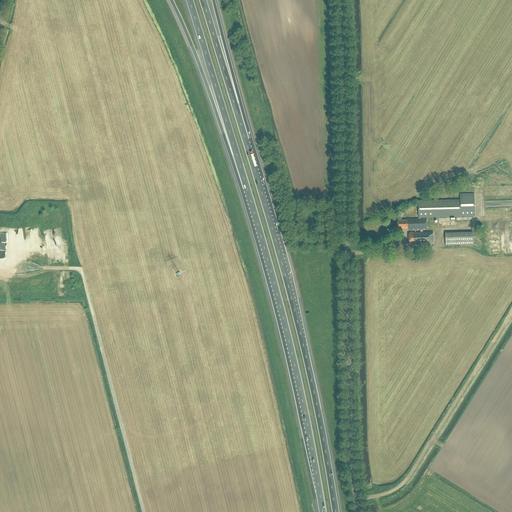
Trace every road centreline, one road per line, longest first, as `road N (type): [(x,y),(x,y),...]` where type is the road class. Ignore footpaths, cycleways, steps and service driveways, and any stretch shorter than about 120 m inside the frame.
road 1 (unclassified): [(359,511),(350,452),(341,0)]
road 2 (motorway): [(336,511),(305,353),(246,140)]
road 3 (motorway): [(254,212),(323,511)]
road 4 (track): [(356,500),(392,490),(408,476),(511,311)]
road 5 (motorway): [(170,0),(254,212)]
road 6 (motorway): [(189,0),(254,212)]
road 7 (motorway): [(246,140),(203,0)]
road 8 (motorway): [(246,140),(213,0)]
